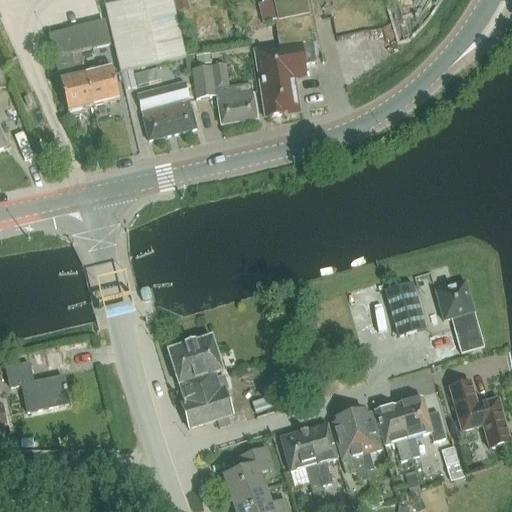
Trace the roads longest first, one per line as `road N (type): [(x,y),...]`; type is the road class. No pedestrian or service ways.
road 1 (secondary): [(91,195),(356,129),(429,79),(490,0)]
road 2 (residential): [(160,450),(434,377)]
road 3 (tertiary): [(160,450),(91,195)]
